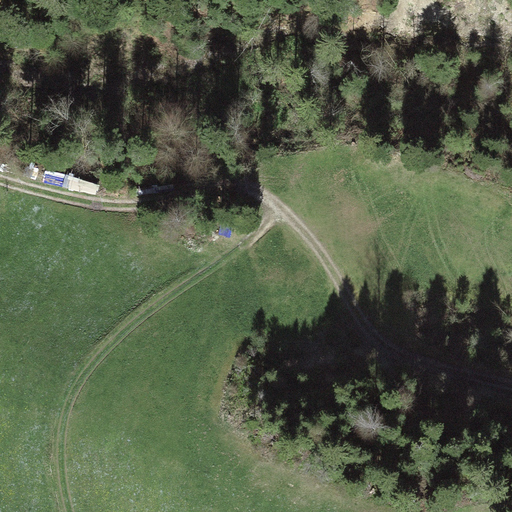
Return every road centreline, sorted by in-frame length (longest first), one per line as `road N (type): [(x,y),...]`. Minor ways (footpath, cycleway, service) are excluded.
road 1 (track): [(0,180),(86,202),(137,205),(244,187),(308,235),(378,341),(511,382)]
road 2 (track): [(70,511),(59,449),(80,381),(150,309),(263,231),(277,205)]
